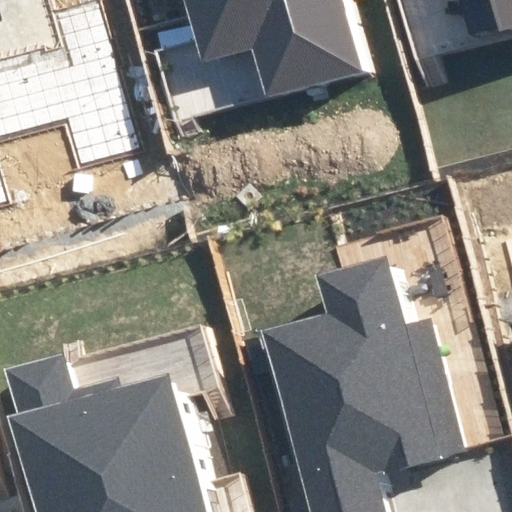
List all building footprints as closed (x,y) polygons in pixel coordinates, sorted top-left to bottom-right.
[(143,146),(100,0),(91,0),(51,12),(61,48),(0,65),(0,201),(5,200),(0,180),(0,136),(65,117),(79,165),(143,146)] [(362,67),(341,0),(188,0),(205,58),(253,44),(268,94),(362,67)] [(511,25),(511,0),(491,0),(500,29),(511,25)] [(266,333),(310,511),(393,511),(383,470),(461,451),(428,320),(400,327),(384,263),(320,279),(330,317),(266,333)] [(62,356),(6,372),(19,416),(6,419),(31,511),(206,511),(168,374),(74,400),(62,356)]
